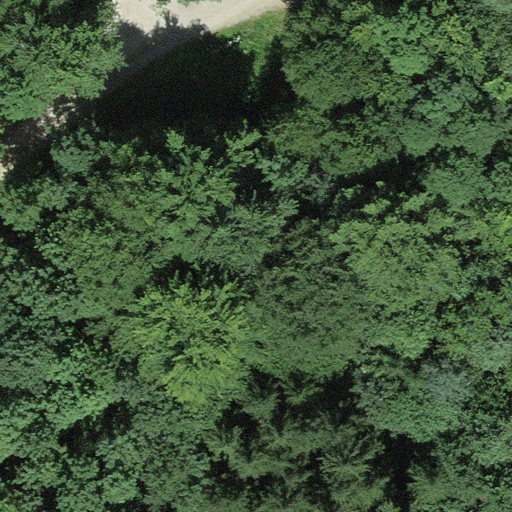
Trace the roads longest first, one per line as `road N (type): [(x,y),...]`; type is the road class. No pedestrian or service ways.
road 1 (track): [(0,164),(130,49)]
road 2 (track): [(130,49),(249,0)]
